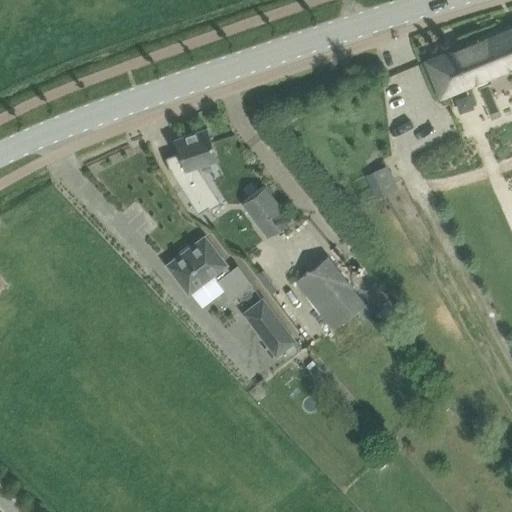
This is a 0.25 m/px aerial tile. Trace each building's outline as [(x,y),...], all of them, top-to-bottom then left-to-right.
[(511,24),(426,60),(440,95),(511,65),(511,24)] [(179,153),(166,158),(170,171),(197,213),(216,201),(194,167),(217,159),(207,127),(174,138),(179,153)] [(367,173),(377,197),(400,188),(390,164),(367,173)] [(264,185),(243,201),(269,236),(280,228),(281,226),(291,219),(285,212),(264,185)] [(205,235),(167,264),(188,293),(190,292),(199,303),(222,285),(232,299),(252,284),(237,265),(230,270),(226,264),(227,264),(205,235)] [(332,329),(366,303),(330,255),(296,280),(332,329)] [(295,340),(263,298),(244,313),(276,355),(295,340)]
